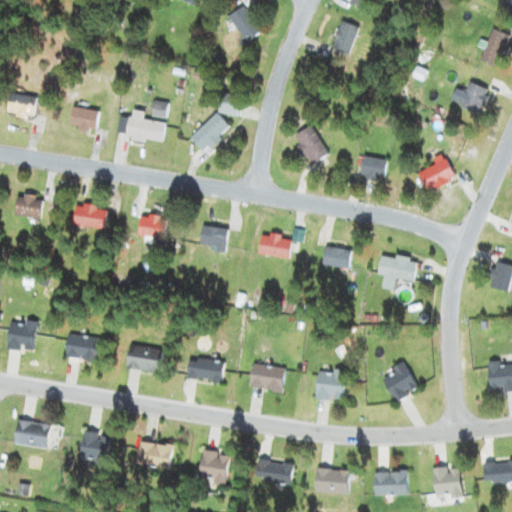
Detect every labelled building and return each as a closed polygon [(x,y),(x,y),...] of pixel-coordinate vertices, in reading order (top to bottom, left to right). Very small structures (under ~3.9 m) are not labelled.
[(180,0),(196,8),(200,0),(180,0)] [(348,0),(347,3),(367,10),(370,0),(348,0)] [(511,0),(505,0),(501,10),(511,14),(511,0)] [(260,34),(246,6),(229,15),(243,42),(260,34)] [(349,55),(357,27),(339,22),(331,50),(349,55)] [(479,60),(497,68),(511,38),(493,29),(479,60)] [(477,115),(488,91),(469,83),(459,106),(477,115)] [(36,98),(10,93),(6,112),(32,117),(36,98)] [(235,116),(238,97),(220,94),(217,112),(235,116)] [(161,117),(165,117),(165,104),(153,103),(153,109),(161,110),(161,117)] [(67,128),(94,134),(98,112),(72,107),(67,128)] [(161,142),(164,123),(143,120),(144,113),(132,111),(130,119),(119,117),(116,135),(161,142)] [(189,139),(202,152),(228,126),(215,113),(189,139)] [(293,136),(309,165),(327,155),(311,126),(293,136)] [(358,177),(384,181),(387,160),(362,156),(358,177)] [(418,173),(426,192),(454,179),(446,161),(418,173)] [(41,218),(42,197),(15,196),(14,217),(41,218)] [(104,227),(104,206),(74,206),(74,227),(104,227)] [(162,240),(166,220),(140,215),(136,235),(162,240)] [(225,248),(227,230),(200,227),(198,245),(225,248)] [(289,258),(290,239),(259,236),(257,255),(289,258)] [(321,265),(347,270),(351,252),(325,246),(321,265)] [(377,275),(383,276),(381,289),(392,290),(394,279),(413,282),(416,261),(380,256),(377,275)] [(511,275),(511,266),(494,262),(487,287),(507,293),(511,275)] [(10,320),(5,349),(32,354),(37,325),(10,320)] [(95,363),(99,341),(67,334),(63,357),(95,363)] [(125,369),(158,373),(161,349),(128,346),(125,369)] [(221,382),(223,361),(188,358),(186,379),(221,382)] [(511,361),(487,362),(488,392),(511,391),(511,361)] [(285,369),(252,363),(248,387),(280,393),(285,369)] [(417,389),(403,363),(379,376),(394,402),(417,389)] [(342,401),(344,371),(317,369),(315,399),(342,401)] [(13,445),(46,448),(48,424),(15,422),(13,445)] [(106,434),(81,434),(81,460),(106,460),(106,434)] [(169,470),(171,446),(138,443),(136,466),(169,470)] [(229,455),(203,450),(198,481),(224,485),(229,455)] [(254,482),(289,487),(292,464),(257,460),(254,482)] [(511,462),(483,463),(483,483),(511,483),(511,462)] [(349,471),(315,468),(313,493),(347,496),(349,471)] [(460,496),(459,468),(432,469),(433,498),(460,496)] [(406,473),(372,473),(372,496),(406,496),(406,473)]
